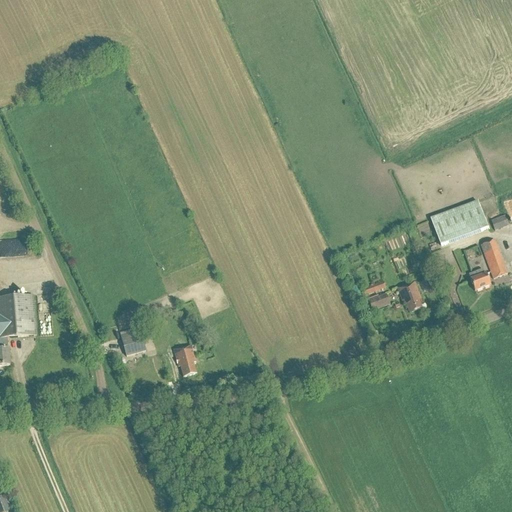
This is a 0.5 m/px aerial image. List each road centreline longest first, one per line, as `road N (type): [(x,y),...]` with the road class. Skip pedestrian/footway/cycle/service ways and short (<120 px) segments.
road 1 (unclassified): [(106,420),(275,400),(511,319)]
road 2 (unclassified): [(106,420),(105,382),(0,146)]
road 3 (track): [(327,511),(275,400)]
